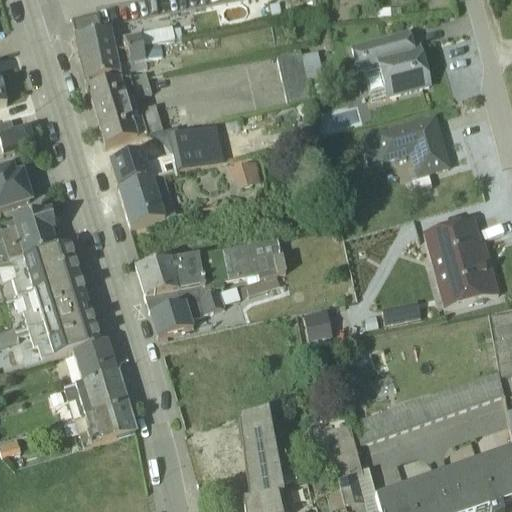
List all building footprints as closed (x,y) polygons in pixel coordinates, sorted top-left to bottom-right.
[(70,25),(73,39),(98,33),(96,20),(70,25)] [(74,43),(79,65),(158,49),(173,45),(170,32),(111,45),(110,36),(74,43)] [(387,42),(349,53),(355,76),(375,71),(384,102),(428,91),(427,88),(429,85),(426,77),(424,76),(418,51),(411,53),(407,37),(387,42)] [(158,49),(79,65),(83,87),(145,74),(143,65),(161,61),(158,49)] [(292,63),(268,70),(282,116),(306,108),(292,63)] [(85,92),(103,153),(161,136),(153,111),(138,115),(134,104),(150,99),(144,79),(85,92)] [(434,123),(362,143),(370,172),(408,162),(414,183),(408,184),(411,197),(430,192),(427,179),(448,173),(434,123)] [(26,130),(11,135),(9,127),(0,129),(0,152),(2,159),(32,151),(26,130)] [(143,158),(110,169),(117,190),(144,182),(144,187),(164,182),(223,167),(214,133),(168,144),(173,163),(148,171),(143,158)] [(256,160),(229,167),(235,191),(262,184),(256,160)] [(0,213),(28,206),(20,179),(12,181),(9,172),(0,175),(0,213)] [(144,187),(116,194),(129,234),(177,219),(164,182),(144,187)] [(0,269),(8,269),(61,253),(49,214),(1,230),(0,229),(0,269)] [(472,224),(421,238),(442,314),(472,306),(476,309),(481,308),(484,303),(497,299),(483,247),(478,247),(472,224)] [(135,272),(148,318),(234,292),(284,276),(274,244),(135,272)] [(82,299),(67,251),(61,253),(8,269),(23,318),(82,299)] [(234,292),(148,318),(158,344),(215,325),(213,313),(235,306),(234,292)] [(98,348),(82,299),(23,318),(38,367),(70,357),(98,348)] [(418,324),(415,308),(380,315),(383,332),(418,324)] [(511,393),(511,392),(511,324),(511,317),(489,321),(499,381),(509,379),(511,393)] [(309,349),(310,354),(325,350),(324,345),(330,344),(324,318),(301,323),(306,349),(309,349)] [(115,376),(106,346),(98,348),(70,357),(79,388),(115,376)] [(304,357),(307,373),(324,369),(322,354),(304,357)] [(125,408),(115,376),(79,388),(62,393),(72,424),(125,408)] [(497,376),(352,425),(359,450),(501,400),(497,376)] [(134,437),(125,408),(72,424),(81,453),(134,437)] [(277,478),(265,417),(236,425),(246,506),(241,507),(242,511),(277,511),(275,500),(281,498),(280,490),(277,478)] [(322,439),(333,477),(341,511),(376,511),(374,504),(366,475),(360,477),(347,432),(322,439)] [(511,455),(440,481),(451,511),(489,511),(511,504),(511,455)] [(301,471),(277,478),(280,490),(290,487),(291,490),(298,488),(297,484),(305,482),(301,471)] [(341,511),(333,477),(310,484),(315,503),(323,500),(326,511),(341,511)] [(374,504),(376,511),(451,511),(440,481),(374,504)]
